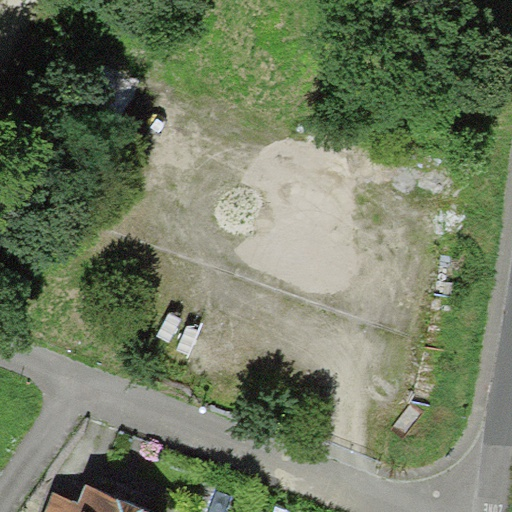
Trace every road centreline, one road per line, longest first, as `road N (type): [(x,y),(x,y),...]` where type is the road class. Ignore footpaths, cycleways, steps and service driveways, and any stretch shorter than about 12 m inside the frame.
road 1 (residential): [(413,511),(0,344)]
road 2 (residential): [(511,325),(485,511)]
